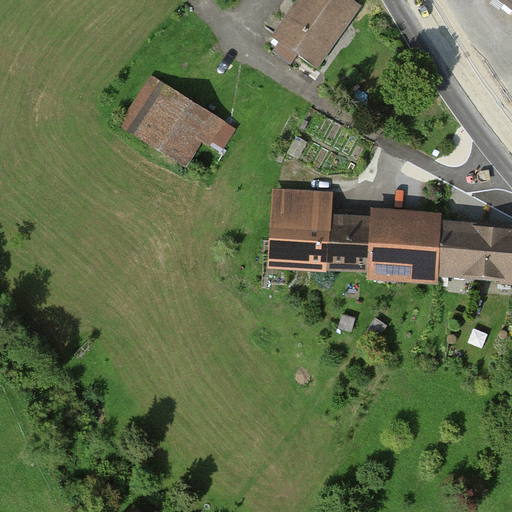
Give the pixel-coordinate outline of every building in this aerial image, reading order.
[(319,69),(364,2),(361,0),(292,0),(268,35),(319,69)] [(232,125),(153,77),(126,123),(182,157),(197,133),(219,147),(232,125)] [(334,191),(273,187),(268,264),(368,271),(372,218),(332,215),(334,191)] [(439,211),(374,207),(370,268),(435,273),(439,211)] [(481,224),(438,221),(435,273),(478,275),(481,224)] [(511,225),(481,224),(478,275),(511,277),(511,225)] [(128,511),(149,511),(138,502),(128,511)]
